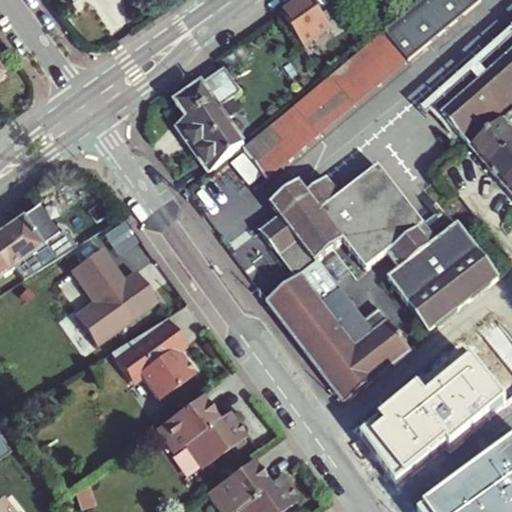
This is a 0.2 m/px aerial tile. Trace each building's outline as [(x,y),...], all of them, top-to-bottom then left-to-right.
[(325,0),(305,0),(318,18),(332,8),(325,0)] [(478,0),(427,0),(385,35),(410,65),(482,4),(478,0)] [(511,32),(503,40),(511,49),(511,48),(511,32)] [(385,35),(332,80),(343,94),(320,113),(309,99),(243,154),(268,183),(410,65),(385,35)] [(439,114),(470,149),(511,110),(511,48),(511,49),(448,106),(439,114)] [(183,126),(173,134),(206,179),(242,152),(222,126),(226,123),(218,112),(236,99),(218,74),(171,110),(183,126)] [(332,80),(309,99),(320,113),(343,94),(332,80)] [(511,110),(470,149),(488,169),(511,147),(511,110)] [(511,147),(488,169),(505,187),(511,180),(511,147)] [(343,245),(401,200),(378,170),(336,201),(322,183),(315,189),(306,178),(265,209),(273,221),(277,225),(267,254),(291,285),(301,277),(343,245)] [(492,282),(450,229),(435,241),(402,200),(401,200),(343,245),(365,274),(388,256),(399,271),(386,281),(430,337),(492,282)] [(11,223),(0,230),(0,261),(5,269),(30,252),(37,263),(54,251),(31,217),(14,228),(11,223)] [(273,221),(253,236),(267,254),(277,225),(273,221)] [(457,224),(450,229),(492,282),(498,277),(457,224)] [(111,238),(122,253),(139,241),(128,226),(111,238)] [(67,274),(106,337),(149,311),(131,281),(120,287),(100,255),(67,274)] [(411,353),(388,324),(376,333),(367,322),(342,290),(323,305),(301,277),(291,285),(265,305),(345,405),(411,353)] [(376,333),(388,324),(379,313),(367,322),(376,333)] [(175,368),(181,363),(187,359),(162,322),(161,323),(172,353),(170,362),(175,368)] [(161,323),(114,351),(105,356),(124,385),(134,378),(154,406),(192,380),(181,363),(175,368),(170,362),(172,353),(161,323)] [(452,454),(506,406),(464,354),(360,439),(396,488),(448,449),(452,454)] [(200,399),(153,433),(170,458),(186,447),(202,471),(245,440),(228,416),(217,424),(200,399)] [(0,439),(0,457),(3,455),(9,451),(0,439)] [(511,511),(511,447),(425,511),(511,511)] [(253,462),(205,495),(216,511),(234,511),(235,511),(234,511),(284,511),(299,502),(281,478),(270,486),(253,462)] [(0,511),(9,511),(0,500),(0,511)]
